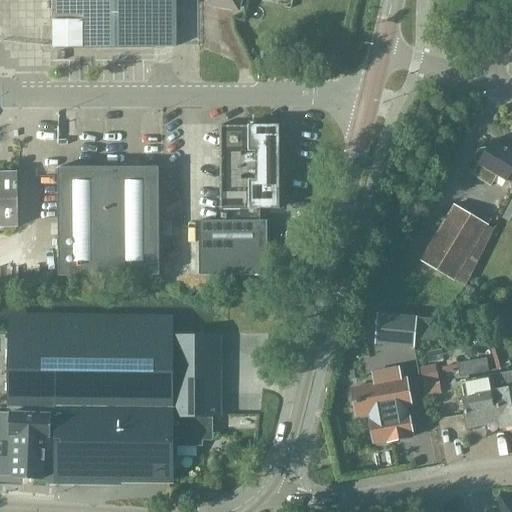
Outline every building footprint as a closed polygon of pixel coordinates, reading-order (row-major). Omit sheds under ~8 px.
[(52,0),(53,47),(175,46),(174,0),(52,0)] [(207,0),(207,3),(237,9),(238,0),(207,0)] [(56,60),(64,60),(64,52),(56,52),(56,60)] [(278,128),(271,128),(220,128),(221,222),(198,222),(198,276),(267,276),(267,209),(279,209),(278,128)] [(487,149),(484,148),(480,149),(476,157),(477,162),(479,163),(471,175),(491,187),(497,176),(507,181),(511,172),(511,152),(492,141),(487,149)] [(58,276),(158,276),(158,168),(57,168),(58,276)] [(0,226),(18,226),(17,174),(0,174),(0,226)] [(511,196),(501,219),(511,224),(511,196)] [(481,222),(453,206),(420,261),(465,288),(494,230),(487,226),(490,221),(484,217),(481,222)] [(373,315),(371,343),(410,347),(411,340),(430,342),(431,326),(432,320),(373,315)] [(171,481),(171,446),(171,417),(171,336),(9,334),(8,407),(10,407),(10,437),(12,437),(12,478),(41,479),(41,466),(55,466),(55,479),(151,480),(151,487),(160,488),(160,480),(171,481)] [(218,416),(219,337),(171,336),(171,417),(171,446),(202,447),(202,440),(212,440),(213,416),(218,416)] [(428,364),(443,361),(441,350),(426,353),(428,364)] [(471,374),(469,361),(459,363),(461,375),(471,374)] [(371,383),(349,387),(354,417),(366,415),(371,444),(385,442),(411,437),(406,407),(410,407),(405,377),(399,378),(397,367),(369,371),(371,383)] [(511,372),(493,375),(501,426),(501,428),(511,426),(511,372)] [(420,376),(424,396),(425,396),(440,394),(437,373),(420,376)] [(501,426),(493,375),(461,381),(464,398),(462,399),(467,427),(487,423),(488,428),(501,426)] [(511,511),(511,492),(496,490),(493,511),(511,511)]
